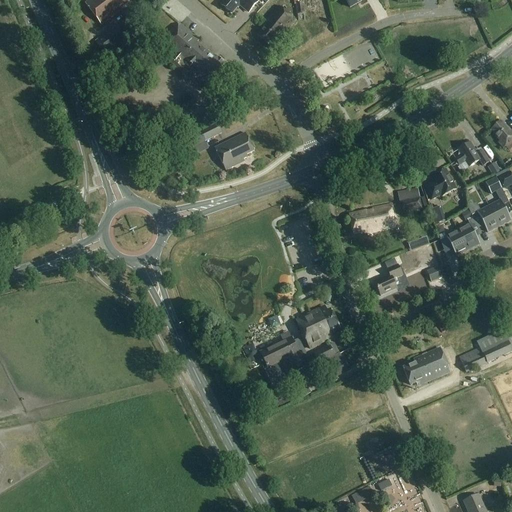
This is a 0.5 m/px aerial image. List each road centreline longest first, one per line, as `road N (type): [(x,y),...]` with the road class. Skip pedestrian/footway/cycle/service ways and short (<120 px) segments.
road 1 (primary): [(270,511),(145,260)]
road 2 (primary): [(319,168),(417,117),(511,51)]
road 3 (primary): [(122,205),(35,0)]
road 4 (residential): [(277,86),(387,21),(459,12)]
road 5 (residential): [(441,511),(367,335)]
road 6 (residential): [(367,335),(447,301),(473,263),(511,244)]
road 7 (residential): [(367,335),(319,168)]
road 8 (primary): [(162,221),(319,168)]
road 9 (residential): [(277,86),(183,0)]
